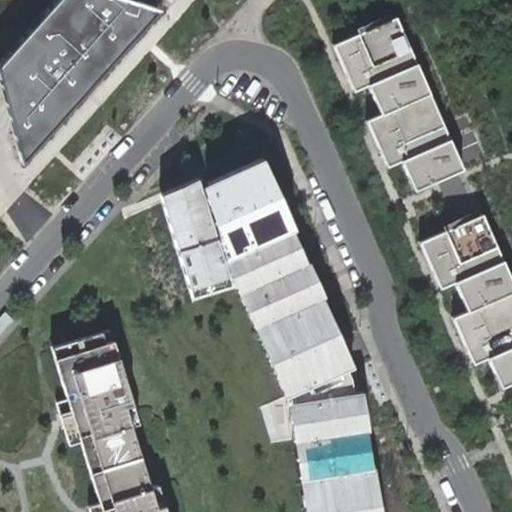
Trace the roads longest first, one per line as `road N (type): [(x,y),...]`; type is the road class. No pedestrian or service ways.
road 1 (residential): [(246,56),(287,71),(374,273),(385,333),(477,511)]
road 2 (residential): [(0,298),(218,59),(246,56)]
